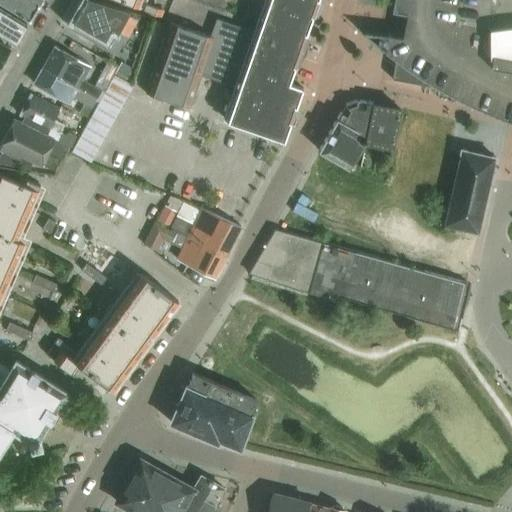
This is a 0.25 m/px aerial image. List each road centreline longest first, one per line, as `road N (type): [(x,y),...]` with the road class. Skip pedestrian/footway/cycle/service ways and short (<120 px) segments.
road 1 (residential): [(129,426),(223,286),(334,85),(346,0)]
road 2 (residential): [(429,511),(256,468)]
road 3 (residential): [(256,468),(160,443),(129,426)]
road 4 (residential): [(61,0),(0,109)]
